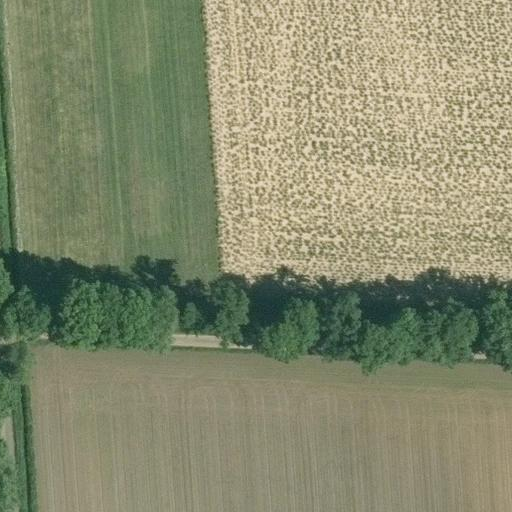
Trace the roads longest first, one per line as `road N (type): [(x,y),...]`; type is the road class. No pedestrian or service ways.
road 1 (unclassified): [(0,330),(511,354)]
road 2 (residential): [(12,511),(0,341)]
